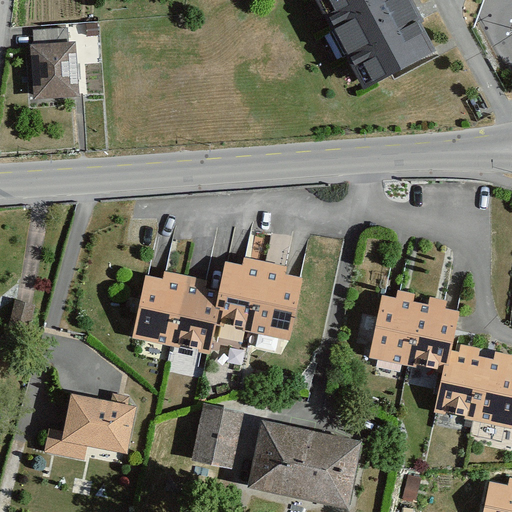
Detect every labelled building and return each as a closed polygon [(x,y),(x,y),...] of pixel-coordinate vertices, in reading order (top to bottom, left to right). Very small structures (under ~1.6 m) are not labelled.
[(406,0),(316,0),(364,88),(434,50),(406,0)] [(35,45),(31,46),(33,98),(77,96),(75,42),(67,43),(67,30),(35,31),(35,45)] [(220,292),(214,323),(254,331),(266,271),(226,263),(220,292)] [(300,278),(266,271),(254,331),(289,338),(300,278)] [(145,277),(134,337),(171,344),(183,284),(145,277)] [(183,284),(171,344),(209,352),(214,323),(220,292),(183,284)] [(370,355),(408,363),(420,304),(382,296),(370,355)] [(13,302),(7,337),(28,340),(33,305),(13,302)] [(420,304),(408,363),(443,371),(448,351),(456,311),(420,304)] [(443,371),(435,411),(473,419),(485,359),(448,351),(443,371)] [(511,364),(485,359),(473,419),(509,427),(511,411),(511,364)] [(126,451),(134,406),(71,395),(65,432),(48,429),(45,451),(83,458),(85,444),(126,451)] [(242,412),(203,405),(193,460),(232,467),(242,412)] [(360,443),(263,421),(248,485),(346,507),(360,443)] [(511,511),(511,486),(489,482),(483,511),(511,511)]
